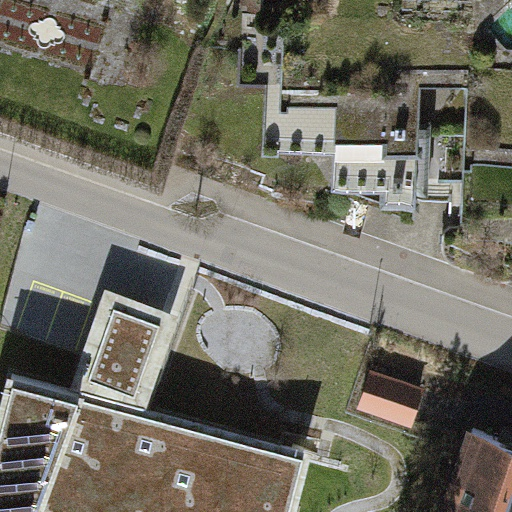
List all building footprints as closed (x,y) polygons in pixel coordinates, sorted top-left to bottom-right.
[(357,38),(265,37),(263,135),(355,136),(357,38)] [(357,38),(355,136),(355,190),(427,191),(429,71),(429,39),(357,38)] [(511,161),(511,70),(463,69),(459,162),(511,161)] [(5,368),(0,386),(0,511),(292,511),(307,445),(142,400),(174,310),(104,284),(67,381),(5,368)] [(361,403),(416,421),(427,387),(373,369),(361,403)] [(511,511),(511,439),(463,422),(432,510),(437,511),(511,511)]
